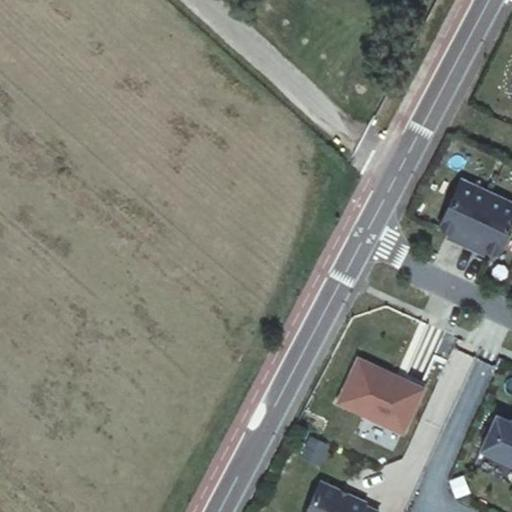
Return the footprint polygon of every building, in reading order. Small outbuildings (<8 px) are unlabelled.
[(448,239),(462,245),(487,192),(457,179),(435,226),(451,233),(448,239)] [(511,204),(487,192),(462,245),(477,252),(479,246),(495,253),(511,216),(511,204)] [(356,358),(336,402),(400,432),(420,388),(356,358)] [(477,451),(511,466),(511,421),(509,420),(508,422),(494,416),(477,451)] [(303,511),(372,511),(361,506),(362,504),(317,483),(303,511)]
